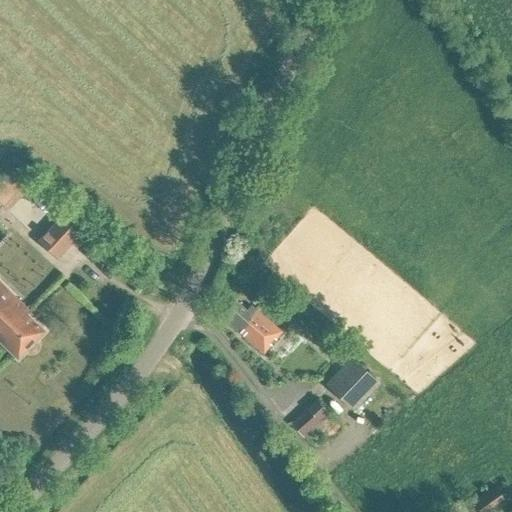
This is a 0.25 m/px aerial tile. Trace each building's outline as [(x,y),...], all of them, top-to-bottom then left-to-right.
[(0,181),(0,201),(7,208),(29,185),(12,169),(0,181)] [(56,259),(86,228),(38,182),(33,187),(61,214),(45,230),(46,231),(42,236),(41,235),(36,239),(56,259)] [(29,310),(0,282),(0,342),(17,358),(44,331),(26,313),(29,310)] [(264,353),(282,330),(255,309),(251,314),(234,300),(224,312),(228,316),(225,319),(244,335),(243,336),(264,353)] [(350,356),(325,383),(353,409),(378,382),(350,356)] [(303,437),(329,413),(315,397),(288,421),(303,437)] [(480,511),(489,511),(506,501),(492,485),(473,502),(480,511)]
